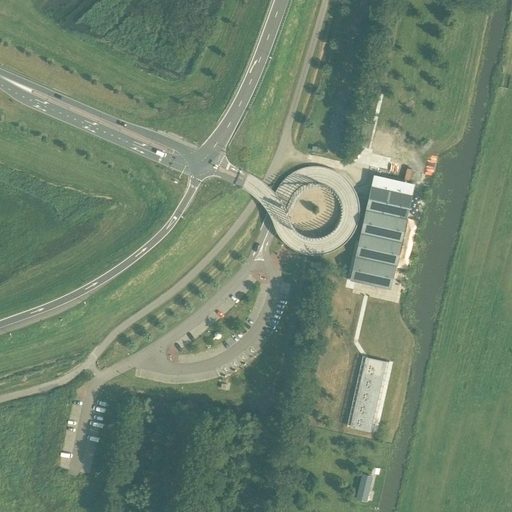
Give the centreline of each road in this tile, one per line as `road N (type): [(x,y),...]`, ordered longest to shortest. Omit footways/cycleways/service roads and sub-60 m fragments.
road 1 (unclassified): [(0,399),(71,376),(113,333),(190,278),(245,217),(288,125),(327,0)]
road 2 (motorway): [(0,325),(82,291),(137,255),(175,218),(201,170)]
road 3 (secondary): [(208,158),(0,74)]
road 4 (secondary): [(0,81),(201,170)]
road 5 (motorway): [(208,158),(282,0)]
